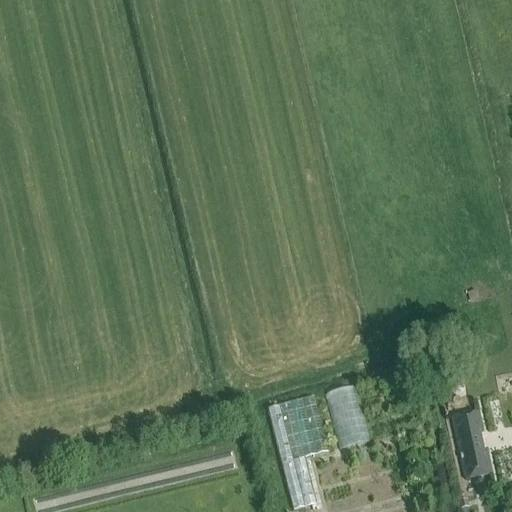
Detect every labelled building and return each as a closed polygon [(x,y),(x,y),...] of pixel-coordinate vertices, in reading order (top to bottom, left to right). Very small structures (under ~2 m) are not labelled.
[(332,393),(340,449),(372,445),(364,388),(332,393)] [(324,453),(310,398),(263,411),(290,511),(313,506),(301,459),(324,453)] [(452,418),(460,456),(462,455),(464,460),(461,461),(465,480),(469,479),(470,480),(488,476),(488,475),(491,474),(487,456),(485,456),(480,432),(482,431),(479,413),(452,418)] [(511,490),(496,494),(499,506),(511,503),(511,490)] [(456,502),(457,510),(469,508),(467,500),(456,502)]
